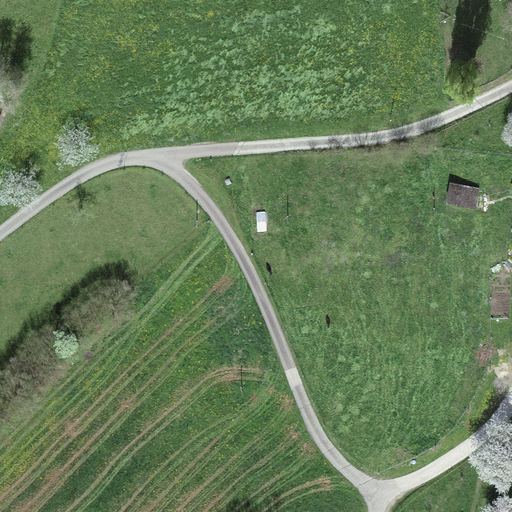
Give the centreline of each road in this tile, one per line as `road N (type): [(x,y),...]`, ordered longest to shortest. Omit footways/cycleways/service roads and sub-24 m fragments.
road 1 (track): [(154,152),(215,216),(279,333),(320,443),(379,500),(378,511)]
road 2 (track): [(379,500),(511,428)]
